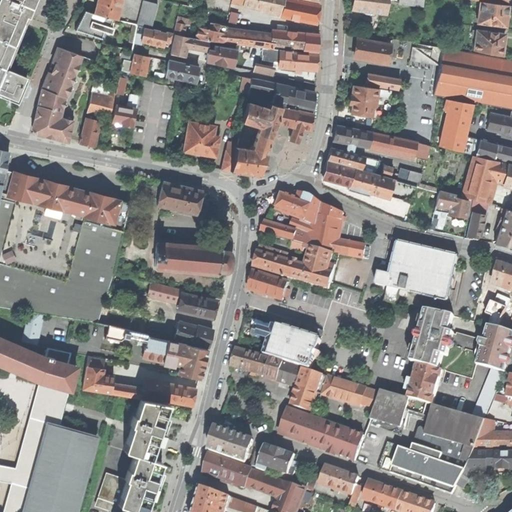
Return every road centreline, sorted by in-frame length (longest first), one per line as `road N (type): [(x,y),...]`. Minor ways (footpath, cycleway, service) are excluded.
road 1 (residential): [(244,196),(231,185),(16,140)]
road 2 (residential): [(272,439),(489,511)]
road 3 (residential): [(205,416),(243,264),(244,196)]
road 4 (residential): [(304,185),(409,235),(511,259)]
road 5 (residential): [(327,91),(133,48)]
road 6 (residential): [(16,140),(73,0)]
